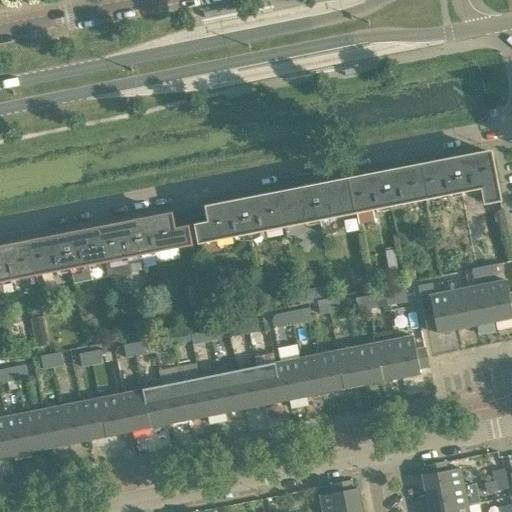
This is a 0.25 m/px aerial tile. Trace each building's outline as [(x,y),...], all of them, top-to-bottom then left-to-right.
[(490,153),(419,167),(425,199),(482,188),(485,204),(500,201),(490,153)] [(355,213),(425,199),(419,167),(348,180),(355,213)] [(334,217),(355,213),(348,180),(277,194),(283,227),(320,220),(323,233),(336,231),(334,217)] [(277,194),(207,208),(210,224),(196,226),(199,243),(209,258),(232,253),(238,245),(236,236),(283,227),(277,194)] [(175,230),(172,215),(100,229),(106,261),(128,257),(131,269),(180,259),(178,247),(191,245),(188,228),(175,230)] [(106,261),(100,229),(29,242),(36,275),(71,268),(72,272),(74,284),(93,280),(90,264),(106,261)] [(0,248),(0,301),(5,301),(3,293),(17,291),(15,279),(36,275),(29,242),(0,248)] [(397,260),(388,261),(390,270),(399,269),(397,260)] [(404,266),(407,283),(416,281),(413,264),(404,266)] [(186,287),(190,310),(196,309),(196,312),(209,310),(201,265),(188,267),(191,286),(186,287)] [(484,267),(486,276),(498,274),(497,265),(484,267)] [(484,267),(472,269),(472,270),(472,273),(473,279),(486,276),(484,267)] [(351,280),(354,294),(366,291),(363,278),(351,280)] [(506,281),(487,285),(495,323),(511,319),(511,292),(509,293),(506,281)] [(420,296),(421,296),(434,293),(432,284),(419,287),(418,287),(420,296)] [(339,296),(337,285),(327,286),(329,298),(339,296)] [(487,285),(468,288),(476,327),(495,323),(487,285)] [(468,288),(449,292),(457,331),(476,327),(468,288)] [(310,289),(299,291),(301,304),(313,302),(310,289)] [(387,307),(407,302),(404,290),(384,294),(387,307)] [(433,308),(423,310),(428,331),(437,329),(438,335),(457,331),(449,292),(430,296),(433,308)] [(376,296),(366,298),(368,310),(378,308),(376,296)] [(358,312),(368,310),(366,298),(355,300),(358,312)] [(341,311),(338,299),(328,301),(330,314),(341,311)] [(330,314),(328,301),(318,303),(320,316),(330,314)] [(290,313),(292,325),(303,323),(300,311),(290,313)] [(282,327),(292,325),(290,313),(279,315),(282,327)] [(30,319),(36,348),(50,345),(44,316),(30,319)] [(257,319),(247,321),(249,334),(260,332),(257,319)] [(239,336),(249,334),(247,321),(237,323),(239,336)] [(219,327),(209,329),(211,341),(221,339),(219,327)] [(130,329),(122,331),(123,339),(132,337),(130,329)] [(201,344),(211,341),(209,329),(198,331),(201,344)] [(182,330),(170,332),(173,346),(184,343),(182,330)] [(163,348),(173,346),(170,332),(160,334),(163,348)] [(413,336),(394,340),(402,378),(421,375),(420,370),(429,368),(425,347),(415,349),(413,336)] [(63,351),(60,339),(49,341),(52,354),(63,351)] [(382,382),(402,378),(394,340),(375,344),(382,382)] [(147,355),(144,343),(134,345),(136,357),(147,355)] [(375,344),(356,348),(364,386),(382,382),(375,344)] [(136,357),(134,345),(123,347),(126,359),(136,357)] [(345,390),(364,386),(356,348),(337,351),(345,390)] [(102,364),(100,351),(90,353),(92,366),(102,364)] [(337,351),(318,355),(326,394),(345,390),(337,351)] [(92,366),(90,353),(79,355),(82,368),(92,366)] [(61,354),(51,356),(54,369),(64,367),(61,354)] [(307,398),(326,394),(318,355),(299,359),(307,398)] [(44,371),(54,369),(51,356),(41,358),(44,371)] [(299,359),(275,364),(283,402),(288,401),(307,398),(299,359)] [(275,364),(256,368),(263,406),(283,402),(275,364)] [(14,368),(17,381),(27,378),(25,366),(14,368)] [(17,381),(14,368),(4,370),(7,383),(17,381)] [(245,410),(263,406),(256,368),(237,371),(245,410)] [(237,371),(218,375),(226,414),(245,410),(237,371)] [(207,417),(226,414),(218,375),(199,379),(207,417)] [(199,379),(181,383),(188,421),(207,417),(199,379)] [(170,425),(188,421),(181,383),(162,386),(170,425)] [(162,386),(141,391),(149,429),(170,425),(162,386)] [(126,434),(149,429),(141,391),(119,395),(126,434)] [(119,395),(99,399),(107,438),(126,434),(119,395)] [(88,441),(107,438),(99,399),(80,403),(88,441)] [(80,403),(62,407),(69,445),(88,441),(80,403)] [(51,449),(69,445),(62,407),(43,410),(51,449)] [(43,410),(24,414),(32,453),(51,449),(43,410)] [(13,457),(32,453),(24,414),(5,418),(13,457)] [(5,418),(0,419),(0,459),(13,457),(5,418)] [(446,471),(445,465),(444,462),(424,466),(426,475),(421,476),(425,495),(463,487),(459,468),(446,471)] [(492,470),(494,480),(506,478),(504,468),(492,470)] [(508,488),(506,478),(494,480),(496,490),(508,488)] [(332,494),(321,496),(324,511),(337,511),(363,507),(359,488),(354,489),(353,480),(330,485),(332,494)] [(425,495),(428,511),(432,511),(466,505),(463,487),(425,495)]
